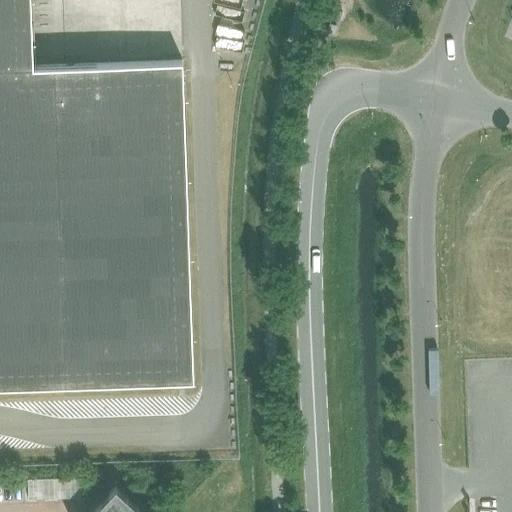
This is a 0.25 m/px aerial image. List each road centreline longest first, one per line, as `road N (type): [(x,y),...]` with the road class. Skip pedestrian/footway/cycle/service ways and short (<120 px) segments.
road 1 (unclassified): [(318,511),(308,249),(320,125),(333,98),(350,89),(436,100)]
road 2 (unclassified): [(429,511),(420,228),(436,100)]
